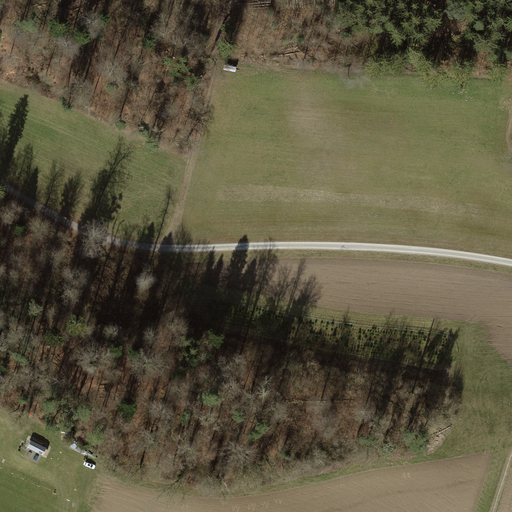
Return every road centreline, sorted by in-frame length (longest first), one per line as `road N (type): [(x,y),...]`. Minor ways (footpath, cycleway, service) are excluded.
road 1 (track): [(0,182),(132,244),(365,247),(511,263)]
road 2 (track): [(172,247),(226,0)]
